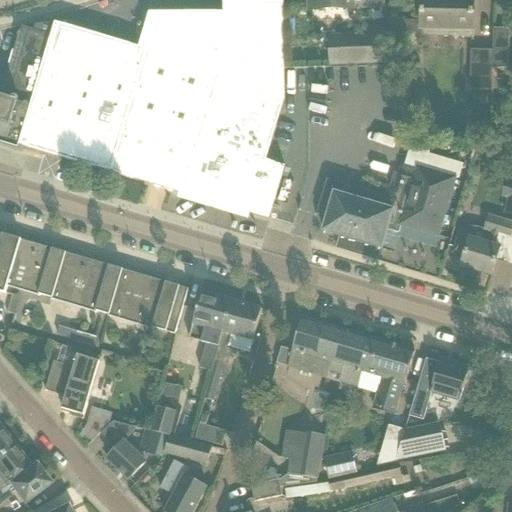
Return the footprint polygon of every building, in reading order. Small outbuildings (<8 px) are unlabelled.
[(308,0),(309,11),(354,9),(354,8),(383,7),(382,0),(308,0)] [(454,31),(454,38),(474,39),(474,1),(474,0),(421,0),(421,30),(454,31)] [(0,144),(19,150),(20,145),(149,184),(150,181),(168,186),(167,189),(181,193),(183,188),(250,208),(248,213),(269,220),(285,167),(265,161),(271,142),(283,97),(283,3),(234,3),(234,4),(225,4),(225,14),(150,14),(139,48),(55,23),(35,25),(34,30),(22,27),(2,95),(0,94),(0,144)] [(330,38),(331,64),(385,62),(383,27),(368,28),(368,36),(330,38)] [(493,68),(493,90),(502,90),(502,79),(497,79),(497,68),(509,68),(509,29),(494,29),(494,51),(493,68)] [(471,90),(493,90),(493,68),(494,51),(471,51),(471,90)] [(438,238),(456,179),(417,168),(416,171),(405,167),(395,200),(327,180),(317,211),(328,214),(323,232),(340,237),(337,249),(377,260),(380,249),(382,249),(387,230),(390,221),(401,224),(400,226),(438,238)] [(496,262),(501,244),(508,246),(511,230),(511,223),(489,217),(485,230),(484,232),(492,234),(490,241),(483,239),(482,243),(459,236),(454,253),(464,256),(461,267),(467,268),(469,273),(482,277),(488,275),(491,276),(496,262)] [(2,235),(0,241),(0,292),(3,294),(5,286),(52,299),(65,254),(2,235)] [(99,313),(109,316),(123,270),(65,254),(52,299),(52,301),(98,314),(99,313)] [(123,270),(109,316),(109,317),(175,335),(188,290),(123,270)] [(201,294),(189,339),(206,344),(199,368),(212,372),(215,362),(232,302),(201,294)] [(232,302),(215,362),(227,365),(228,365),(233,350),(228,349),(232,335),(240,338),(239,342),(252,345),(253,341),(262,310),(232,302)] [(288,368),(326,378),(341,330),(302,319),(288,368)] [(326,378),(363,389),(378,341),(341,330),(326,378)] [(378,341),(363,389),(378,393),(375,407),(396,413),(404,384),(405,384),(409,371),(415,352),(378,341)] [(45,391),(65,397),(62,410),(71,412),(69,416),(83,420),(99,363),(78,356),(74,368),(53,363),(45,391)] [(426,360),(409,417),(423,421),(432,393),(460,402),(469,368),(440,360),(439,363),(426,360)] [(212,373),(205,400),(214,402),(221,376),(212,373)] [(157,407),(151,432),(167,436),(173,411),(157,407)] [(193,439),(222,447),(226,431),(197,424),(193,439)] [(0,480),(6,487),(30,468),(0,428),(0,480)] [(396,457),(395,461),(444,450),(440,430),(402,438),(396,457)] [(317,480),(324,436),(302,432),(297,460),(291,459),(288,475),(317,480)] [(389,434),(383,453),(396,457),(402,438),(389,434)] [(163,459),(165,452),(164,452),(168,440),(152,438),(147,455),(163,459)] [(164,452),(165,452),(208,465),(212,449),(191,443),(168,440),(164,452)] [(107,459),(129,480),(145,463),(124,442),(107,459)] [(352,454),(324,460),(329,480),(356,473),(352,454)] [(173,496),(164,511),(194,511),(207,487),(185,476),(189,469),(174,461),(160,489),(173,496)] [(35,465),(30,468),(6,487),(4,488),(4,489),(0,491),(0,504),(14,495),(22,506),(50,485),(35,465)] [(327,484),(284,489),(286,500),(293,499),(293,497),(331,492),(369,484),(401,477),(399,467),(327,483),(327,484)] [(279,480),(251,486),(254,499),(254,500),(255,503),(282,497),(281,490),(279,480)]
